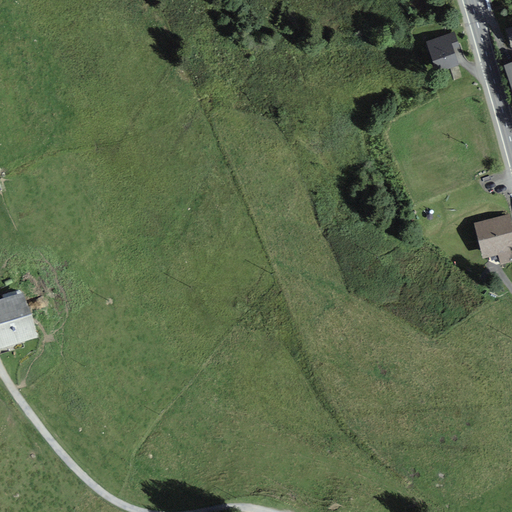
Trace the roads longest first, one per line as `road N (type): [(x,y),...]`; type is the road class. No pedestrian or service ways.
road 1 (track): [(0,368),(83,478),(141,511)]
road 2 (secondary): [(511,144),(471,0)]
